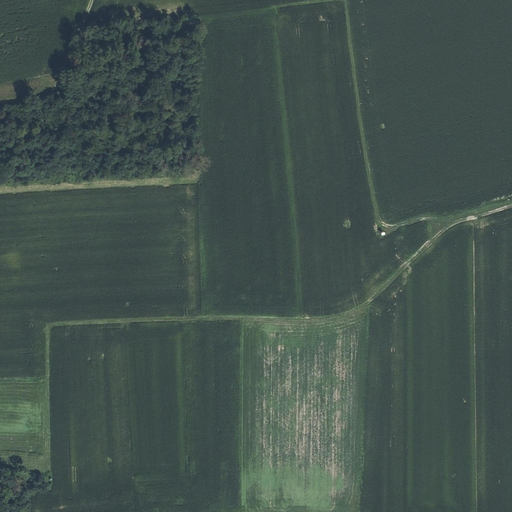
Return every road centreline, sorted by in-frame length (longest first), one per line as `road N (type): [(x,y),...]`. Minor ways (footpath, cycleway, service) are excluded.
road 1 (track): [(47,460),(52,324),(325,317),(358,309),(438,233)]
road 2 (track): [(348,0),(378,222),(394,227),(421,219),(438,233)]
road 3 (track): [(90,0),(57,90),(0,103)]
